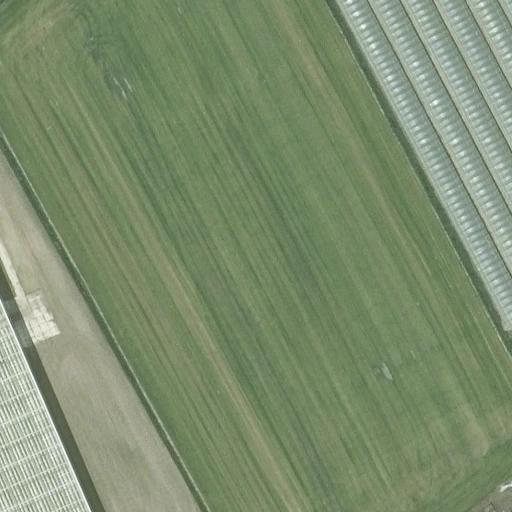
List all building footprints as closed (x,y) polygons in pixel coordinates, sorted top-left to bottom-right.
[(332,162),(208,216),(234,276),(274,258),(273,255),(317,236),(321,245),(350,232),(343,217),(353,213),(341,185),(333,189),(328,178),(337,174),(332,162)] [(299,325),(450,259),(429,213),(416,219),(429,248),(292,309),(299,325)] [(448,281),(454,293),(467,287),(461,275),(448,281)] [(360,328),(364,340),(384,333),(380,321),(360,328)] [(511,367),(479,378),(483,393),(511,384),(511,367)] [(401,511),(431,511),(490,483),(482,466),(493,461),(483,441),(421,472),(433,496),(401,511)]
